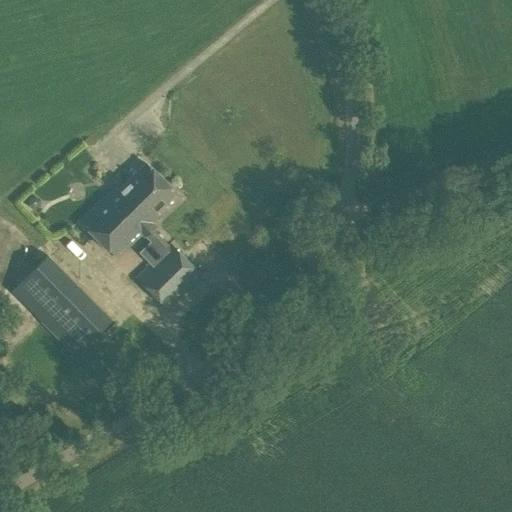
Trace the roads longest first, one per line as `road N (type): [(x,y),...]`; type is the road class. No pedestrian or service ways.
road 1 (unclassified): [(0,492),(174,395),(232,355),(299,287),(334,223),(351,138),(342,56),(319,0)]
road 2 (track): [(334,223),(511,161)]
